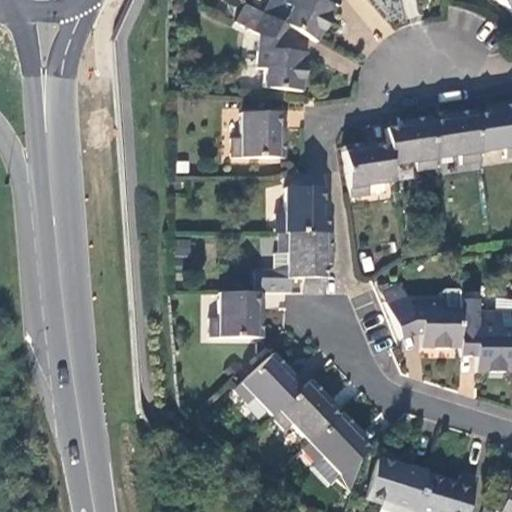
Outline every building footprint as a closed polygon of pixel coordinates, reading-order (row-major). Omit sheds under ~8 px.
[(275,0),(266,0),(260,14),(295,32),(315,43),(333,9),(320,2),(321,0),(283,0),(282,3),(275,0)] [(511,0),(494,0),(506,13),(511,7),(511,0)] [(262,70),(260,88),(299,91),(301,54),(287,53),(287,48),(295,32),(260,14),(244,6),(234,25),(255,35),(253,69),(262,70)] [(511,105),(486,110),(487,115),(471,118),(477,155),(493,152),(494,159),(511,156),(511,105)] [(471,118),(471,111),(442,116),(443,121),(427,123),(433,162),(448,159),(449,166),(478,162),(477,155),(471,118)] [(237,129),(229,129),(229,158),(279,158),(279,129),(273,129),(273,113),(237,113),(237,129)] [(397,127),(381,130),(384,146),(387,169),(403,166),(404,173),(434,168),(433,162),(427,123),(426,119),(397,123),(397,127)] [(367,144),(339,149),(347,199),(375,194),(374,187),(390,185),(387,169),(384,146),(368,149),(367,144)] [(278,234),(321,235),(321,205),(319,203),(319,175),(297,175),(297,189),(283,189),(283,205),(274,205),(274,234),(278,234)] [(325,266),(325,235),(321,235),(278,234),(277,265),(285,265),(284,280),(299,280),(299,295),(321,295),(321,267),(325,266)] [(252,295),(215,295),(215,309),(206,309),(206,339),(255,339),(255,309),(252,309),(252,295)] [(473,373),(511,372),(511,334),(492,335),(492,325),(473,325),(472,297),(456,297),(456,311),(456,348),(457,354),(472,354),(473,373)] [(400,299),(384,305),(397,338),(407,333),(417,333),(418,348),(456,348),(456,311),(437,312),(437,302),(401,302),(400,299)] [(269,354),(233,388),(255,410),(260,405),(271,416),(297,392),(286,380),(290,376),(269,354)] [(297,392),(271,416),(291,437),(296,432),(307,444),(334,419),(323,407),(327,403),(307,382),(297,392)] [(307,444),(302,449),(316,464),(314,466),(330,484),(336,478),(349,491),(361,454),(365,450),(354,440),(359,436),(338,414),(334,419),(307,444)] [(411,511),(423,475),(375,460),(363,500),(401,511),(411,511)] [(511,511),(511,474),(507,486),(505,485),(503,492),(505,492),(498,511),(511,511)] [(456,485),(423,475),(411,511),(463,511),(472,484),(458,479),(456,485)]
